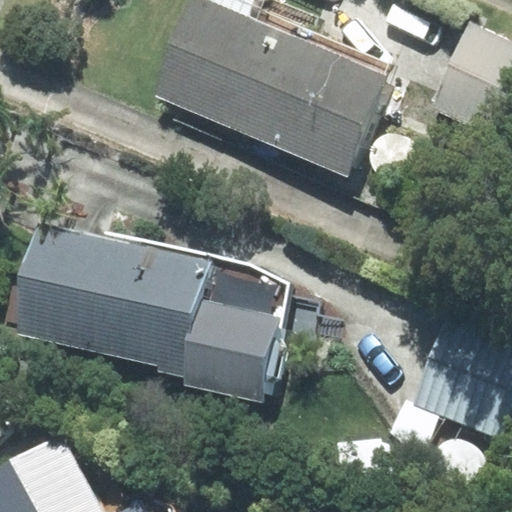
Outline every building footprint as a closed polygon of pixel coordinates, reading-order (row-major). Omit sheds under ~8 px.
[(224,0),(184,97),(385,181),(429,77),(291,20),(299,0),(224,0)] [(422,0),(399,0),(391,22),(437,42),(449,11),(422,0)] [(511,32),(491,22),(450,108),(511,138),(511,32)] [(45,339),(184,366),(183,370),(216,377),(214,385),(304,403),(320,318),(316,316),(323,284),(280,264),(68,223),(45,339)] [(428,405),(511,436),(511,330),(463,311),(428,405)] [(159,511),(129,511),(89,435),(0,481),(0,499),(2,503),(0,503),(0,511),(180,511),(176,503),(159,511)]
